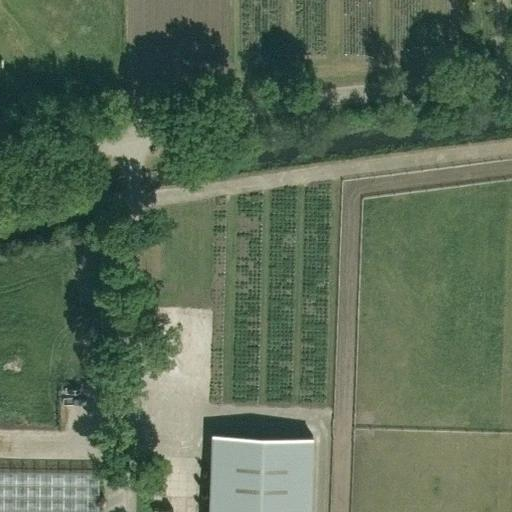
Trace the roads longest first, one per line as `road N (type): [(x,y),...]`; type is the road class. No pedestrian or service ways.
road 1 (unclassified): [(0,165),(212,112),(511,76)]
road 2 (unknown): [(138,126),(128,511)]
